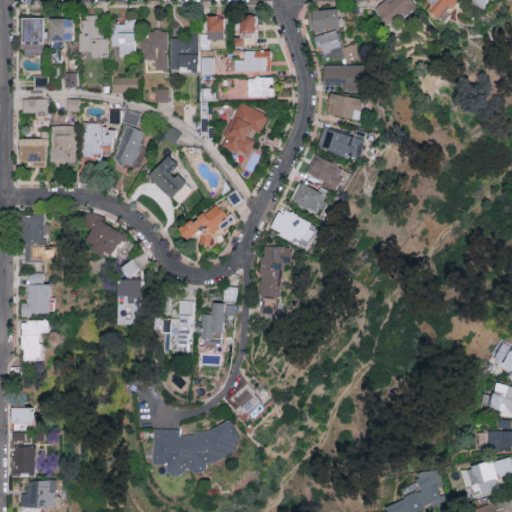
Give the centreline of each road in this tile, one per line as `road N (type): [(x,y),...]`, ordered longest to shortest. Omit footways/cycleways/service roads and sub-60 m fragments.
road 1 (residential): [(281,0),(308,78),(308,114),(227,274),(207,282),(180,276),(146,227),(118,206),(5,195)]
road 2 (residential): [(4,346),(5,0)]
road 3 (residential): [(245,241),(241,353),(227,386),(202,409)]
road 4 (residential): [(2,510),(4,346)]
